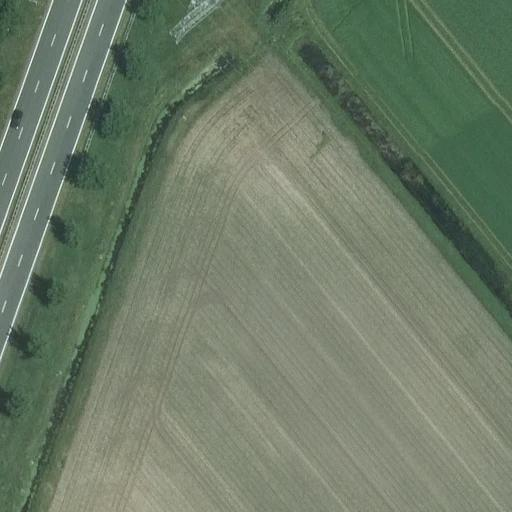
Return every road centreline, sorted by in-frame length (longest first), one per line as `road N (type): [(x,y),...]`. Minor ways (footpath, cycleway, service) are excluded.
road 1 (trunk): [(0,321),(113,0)]
road 2 (trunk): [(68,0),(0,193)]
